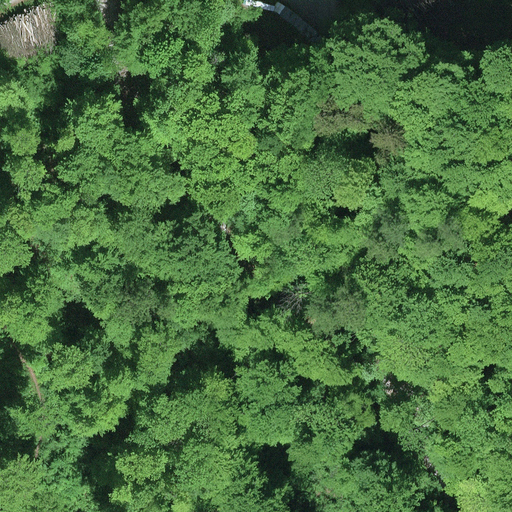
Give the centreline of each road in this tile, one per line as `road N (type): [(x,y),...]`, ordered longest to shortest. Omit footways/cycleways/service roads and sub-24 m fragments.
road 1 (track): [(322,0),(344,42),(404,114),(511,212)]
road 2 (track): [(27,511),(44,407),(0,307)]
